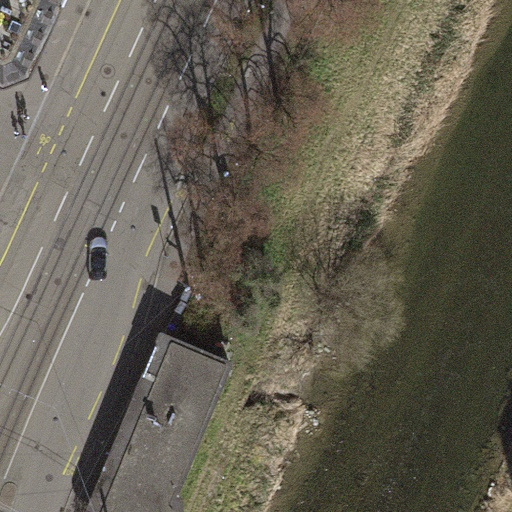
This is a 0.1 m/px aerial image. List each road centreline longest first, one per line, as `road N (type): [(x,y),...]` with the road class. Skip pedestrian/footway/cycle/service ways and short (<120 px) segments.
road 1 (tertiary): [(28,511),(110,280),(103,182)]
road 2 (tertiary): [(186,0),(103,182)]
road 3 (tertiary): [(103,182),(34,224),(0,271)]
